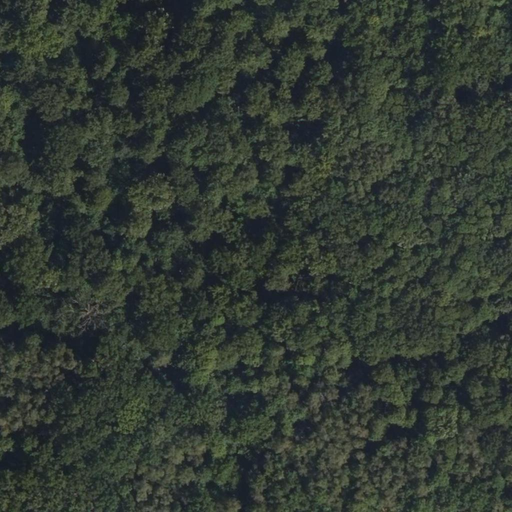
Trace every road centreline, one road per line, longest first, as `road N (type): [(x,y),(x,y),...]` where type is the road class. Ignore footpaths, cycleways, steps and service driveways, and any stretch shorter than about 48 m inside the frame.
road 1 (track): [(363,511),(287,478),(234,427),(159,375),(0,283)]
road 2 (track): [(295,0),(511,161)]
road 3 (track): [(0,91),(61,187),(72,325)]
